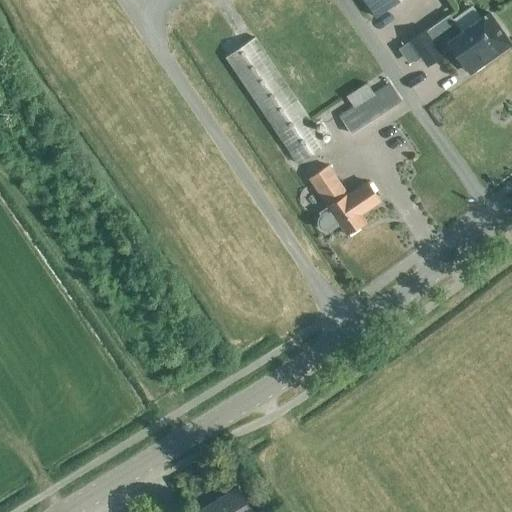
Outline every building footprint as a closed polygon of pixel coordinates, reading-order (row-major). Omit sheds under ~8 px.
[(363,0),(376,17),(399,0),(363,0)] [(407,42),(398,48),(408,63),(417,57),(425,68),(453,48),(471,72),(487,60),(485,57),(509,40),(489,13),(471,26),(462,32),(453,19),(449,14),(426,30),(425,29),(410,40),(407,42)] [(298,163),(326,144),(254,38),(227,57),(298,163)] [(351,133),(401,100),(390,83),(373,94),(367,83),(346,97),(353,107),(339,116),(351,133)] [(332,229),(340,224),(346,234),(366,221),(361,214),(380,201),(367,181),(348,194),(328,165),(309,178),(328,206),(319,213),(320,215),(318,218),(317,222),(318,227),(322,230),(327,231),(332,229)] [(262,511),(260,511),(252,511),(238,487),(200,510),(200,511),(262,511)]
